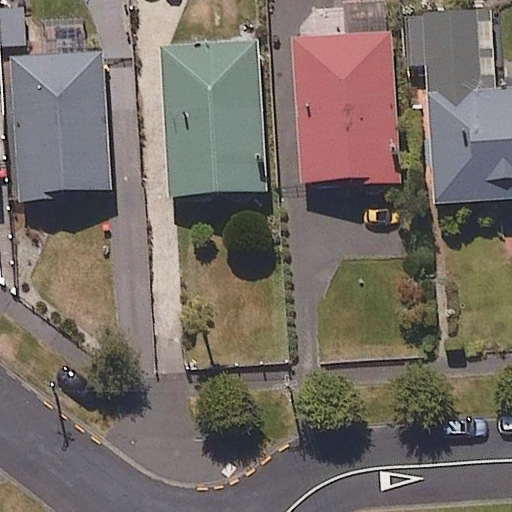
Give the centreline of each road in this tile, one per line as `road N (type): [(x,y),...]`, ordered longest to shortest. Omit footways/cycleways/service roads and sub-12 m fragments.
road 1 (residential): [(511,460),(350,471),(319,482),(286,511)]
road 2 (residential): [(0,417),(121,511)]
